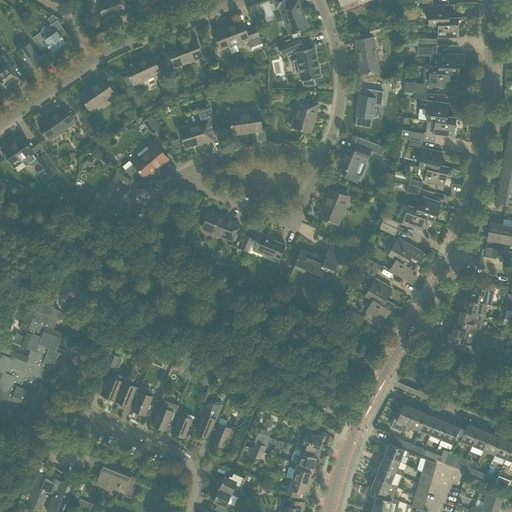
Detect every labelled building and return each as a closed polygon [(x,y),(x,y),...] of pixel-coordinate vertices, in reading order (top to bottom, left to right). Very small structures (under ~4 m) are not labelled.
[(127,12),(123,3),(122,0),(102,0),(97,2),(103,19),(113,15),(114,17),(127,12)] [(272,0),(276,8),(279,6),(289,34),(308,27),(297,0),(296,0),(288,3),(286,0),(272,0)] [(429,25),(438,25),(438,24),(443,24),(443,18),(448,18),(447,5),(428,6),(429,25)] [(48,50),(50,48),(54,53),(64,46),(65,43),(64,42),(70,39),(57,20),(59,19),(52,15),(47,19),(51,24),(49,26),(46,26),(45,26),(44,27),(43,27),(42,28),(41,29),(41,30),(41,32),(33,38),(40,48),(45,45),(48,50)] [(438,24),(438,25),(438,37),(457,37),(457,18),(448,18),(443,18),(443,24),(438,24)] [(388,19),(375,24),(377,36),(391,34),(388,19)] [(242,21),(214,31),(217,38),(220,46),(222,50),(249,40),(251,46),(252,50),(262,46),(261,42),(255,26),(245,30),(242,21)] [(373,37),(364,38),(354,40),(360,73),(367,72),(368,74),(373,73),(373,71),(379,70),(373,37)] [(167,49),(171,58),(174,67),(202,56),(195,38),(167,49)] [(304,46),(300,38),(278,46),(281,55),(304,46)] [(23,62),(24,64),(30,72),(40,65),(38,62),(40,61),(44,67),(50,63),(45,55),(43,53),(38,56),(29,43),(17,51),(24,61),(23,62)] [(436,45),(418,46),(418,56),(437,55),(436,52),(436,45)] [(0,78),(0,85),(3,84),(6,89),(11,86),(14,89),(22,83),(12,69),(17,66),(7,52),(3,47),(0,49),(4,54),(0,56),(0,60),(5,67),(0,70),(0,75),(1,77),(0,78)] [(297,59),(292,60),(295,73),(300,72),(301,81),(302,80),(303,85),(314,85),(313,78),(320,77),(314,48),(305,50),(295,52),(297,59)] [(439,67),(444,67),(443,73),(448,73),(457,74),(458,64),(464,65),(464,55),(458,54),(448,54),(439,54),(439,67)] [(160,73),(156,64),(152,55),(125,67),(129,75),(124,78),(128,86),(133,83),(133,85),(160,73)] [(430,66),(429,86),(438,86),(448,86),(448,73),(443,73),(444,67),(439,67),(430,66)] [(158,80),(163,91),(169,88),(164,77),(158,80)] [(125,110),(103,79),(80,95),(86,103),(80,107),(90,122),(110,108),(116,116),(125,110)] [(404,82),(403,91),(411,92),(413,92),(415,92),(426,93),(427,86),(427,85),(427,84),(423,83),(404,82)] [(356,116),(355,125),(370,128),(371,118),(373,118),(375,104),(381,105),(383,91),(365,89),(364,96),(359,95),(355,116),(356,116)] [(426,100),(426,93),(415,92),(413,92),(413,99),(426,100)] [(318,104),(309,101),(299,98),(291,127),(310,132),(318,104)] [(426,120),(435,121),(440,122),(441,116),(446,117),(446,116),(446,112),(447,104),(438,102),(429,101),(420,100),(419,108),(428,109),(426,120)] [(446,112),(446,116),(449,117),(455,118),(460,118),(461,106),(450,105),(449,112),(446,112)] [(74,123),(68,115),(63,107),(38,124),(50,139),(74,123)] [(201,123),(179,130),(182,138),(185,148),(213,139),(211,132),(219,129),(211,107),(197,111),(201,123)] [(229,115),(231,124),(232,134),(261,130),(258,111),(229,115)] [(150,116),(143,122),(153,135),(160,130),(150,116)] [(433,134),(442,135),(452,136),(455,118),(449,117),(446,116),(446,117),(441,116),(440,122),(435,121),(433,134)] [(410,138),(422,140),(424,134),(411,131),(410,138)] [(21,136),(1,150),(14,167),(26,158),(30,163),(35,164),(38,162),(39,162),(36,158),(21,136)] [(346,147),(338,167),(347,170),(344,178),(357,183),(360,176),(353,173),(359,160),(365,163),(370,151),(380,155),(383,148),(357,137),(351,150),(346,147)] [(421,147),(422,140),(410,138),(408,145),(421,147)] [(138,169),(139,170),(145,178),(167,159),(155,144),(132,163),(132,164),(129,161),(123,166),(126,169),(125,170),(130,176),(138,169)] [(419,167),(427,169),(427,168),(432,170),(434,164),(439,165),(441,152),(423,148),(419,167)] [(36,158),(39,162),(38,162),(49,177),(59,170),(46,151),(36,158)] [(511,154),(505,154),(503,165),(511,166),(511,154)] [(94,159),(88,156),(84,166),(90,168),(94,159)] [(447,167),(439,165),(434,164),(432,170),(427,168),(427,169),(425,181),(443,186),(447,167)] [(511,166),(503,165),(501,177),(511,179),(511,166)] [(511,179),(501,177),(499,189),(511,191),(511,179)] [(408,185),(421,189),(422,182),(410,179),(408,185)] [(135,190),(126,186),(117,182),(110,200),(106,210),(124,217),(135,190)] [(419,195),(421,189),(408,185),(406,192),(419,195)] [(497,202),(507,204),(511,204),(511,191),(499,189),(497,202)] [(318,216),(327,220),(337,224),(349,197),(331,190),(323,209),(321,208),(318,216)] [(425,217),(424,218),(433,221),(439,203),(421,196),(417,208),(417,209),(422,210),(420,216),(425,217)] [(91,203),(88,211),(99,215),(102,207),(91,203)] [(420,230),(424,218),(425,217),(420,216),(422,210),(417,209),(417,208),(409,206),(402,223),(420,230)] [(231,240),(234,232),(238,223),(209,211),(202,229),(231,240)] [(401,223),(384,216),(381,222),(398,229),(401,223)] [(395,236),(398,229),(381,222),(378,228),(395,236)] [(502,225),(500,224),(490,222),(487,240),(499,242),(502,225)] [(511,236),(511,226),(502,225),(499,242),(511,244),(511,236)] [(257,241),(253,251),(278,261),(281,254),(285,244),(273,239),(274,238),(260,232),(257,241)] [(241,245),(240,249),(247,252),(252,239),(245,236),(241,245)] [(404,256),(416,264),(416,263),(415,263),(417,260),(418,260),(422,254),(414,249),(414,248),(398,238),(388,254),(396,259),(401,261),(404,256)] [(191,244),(188,250),(195,254),(198,248),(191,244)] [(301,249),(293,268),(302,272),(320,279),(324,271),(332,275),(344,250),(339,248),(330,244),(324,258),(301,249)] [(493,248),(493,249),(485,248),(484,256),(496,258),(498,249),(493,248)] [(411,272),(416,264),(404,256),(401,261),(396,259),(390,270),(411,283),(416,275),(411,272)] [(381,266),(366,257),(362,263),(377,272),(381,266)] [(377,272),(362,263),(359,269),(374,278),(377,272)] [(391,288),(383,283),(375,278),(365,295),(373,299),(378,302),(380,297),(385,299),(391,288)] [(468,285),(466,300),(470,301),(482,303),(485,304),(486,304),(491,305),(492,299),(493,294),(495,284),(488,283),(488,285),(476,283),(475,287),(468,285)] [(56,301),(47,297),(41,295),(36,309),(28,307),(20,328),(27,331),(21,346),(31,350),(28,356),(14,351),(0,344),(0,419),(21,428),(29,407),(26,406),(28,399),(43,404),(49,390),(41,387),(50,366),(57,369),(64,350),(57,347),(63,333),(53,329),(61,311),(53,308),(56,301)] [(366,311),(374,315),(383,320),(393,304),(385,299),(380,297),(378,302),(373,299),(366,311)] [(461,305),(460,311),(482,315),(484,316),(486,304),(485,304),(470,301),(466,300),(462,299),(461,305)] [(347,309),(344,316),(362,323),(365,316),(347,309)] [(455,316),(453,328),(468,331),(475,333),(476,328),(479,329),(482,315),(460,311),(459,316),(455,316)] [(448,333),(446,345),(462,349),(462,351),(470,353),(472,345),(473,339),(467,338),(468,331),(453,328),(452,334),(448,333)] [(501,330),(500,337),(507,338),(508,332),(501,330)] [(156,352),(153,358),(162,362),(164,356),(156,352)] [(109,357),(106,365),(112,367),(115,360),(116,356),(111,353),(109,357)] [(176,359),(173,367),(181,370),(184,362),(176,359)] [(115,379),(108,376),(105,383),(103,382),(98,394),(114,400),(124,377),(117,374),(115,379)] [(124,377),(114,400),(131,407),(139,388),(131,385),(134,380),(125,376),(124,377)] [(209,385),(212,379),(205,376),(202,382),(209,385)] [(227,381),(224,388),(230,391),(233,383),(227,381)] [(140,385),(139,388),(131,407),(131,408),(130,410),(137,413),(148,417),(153,404),(150,403),(152,396),(149,395),(151,390),(140,385)] [(241,390),(239,395),(247,398),(249,393),(241,390)] [(324,413),(326,408),(328,403),(317,398),(313,408),(324,413)] [(159,405),(151,425),(168,432),(173,419),(175,412),(173,411),(176,405),(163,400),(160,406),(159,405)] [(195,430),(194,433),(211,440),(217,424),(215,423),(222,404),(213,405),(211,410),(204,408),(195,430)] [(396,413),(394,420),(407,425),(408,426),(415,409),(403,404),(398,414),(396,413)] [(419,430),(426,414),(415,409),(408,426),(419,430)] [(173,419),(168,432),(178,436),(185,438),(186,436),(194,416),(187,414),(186,416),(178,413),(175,420),(173,419)] [(426,414),(419,430),(430,435),(437,418),(426,414)] [(437,418),(430,435),(441,439),(448,423),(437,418)] [(296,422),(295,426),(299,435),(296,446),(301,448),(309,450),(320,454),(320,453),(322,448),(323,444),(326,434),(317,431),(314,430),(315,429),(296,422)] [(211,440),(210,442),(216,445),(227,449),(234,431),(232,430),(232,429),(218,423),(217,424),(211,440)] [(448,423),(441,439),(452,444),(455,436),(459,428),(459,427),(448,423)] [(459,428),(455,436),(461,439),(460,441),(472,445),(478,429),(467,424),(464,431),(459,428)] [(472,445),(483,450),(490,433),(478,429),(472,445)] [(490,433),(483,450),(494,455),(501,438),(490,433)] [(388,440),(397,444),(399,445),(402,439),(390,434),(388,440)] [(511,442),(501,438),(494,455),(505,459),(511,442)] [(410,450),(413,444),(405,441),(403,447),(410,450)] [(253,448),(264,453),(266,447),(256,442),(253,448)] [(404,450),(397,447),(388,444),(383,455),(400,462),(404,450)] [(296,463),(304,466),(315,469),(320,454),(301,448),(296,446),(291,461),(296,463)] [(422,454),(424,449),(416,446),(414,451),(422,454)] [(261,459),(264,453),(253,448),(250,455),(261,459)] [(435,454),(433,458),(439,461),(445,463),(449,453),(443,450),(441,456),(435,454)] [(451,466),(455,455),(449,453),(445,463),(451,466)] [(383,455),(379,466),(402,475),(404,471),(397,468),(400,462),(383,455)] [(456,468),(461,457),(455,455),(451,466),(456,468)] [(466,459),(461,457),(456,468),(462,470),(466,459)] [(421,472),(433,476),(437,463),(426,459),(422,469),(421,472)] [(471,462),(466,459),(462,470),(467,472),(471,462)] [(96,473),(94,479),(97,480),(96,484),(109,490),(110,486),(118,489),(120,485),(126,487),(131,475),(114,468),(115,466),(100,460),(97,467),(102,469),(100,474),(96,473)] [(296,463),(294,469),(289,467),(286,476),(292,478),(292,479),(310,484),(312,478),(310,477),(311,473),(303,470),(304,466),(296,463)] [(402,475),(379,466),(374,477),(391,484),(395,473),(401,476),(402,475)] [(219,475),(213,487),(231,495),(231,494),(238,497),(246,477),(231,471),(228,478),(224,476),(223,477),(219,475)] [(18,503),(16,506),(22,508),(21,510),(25,511),(26,508),(39,510),(46,491),(52,494),(53,491),(56,493),(55,497),(52,497),(49,505),(57,509),(55,511),(63,511),(67,504),(69,505),(71,499),(68,498),(70,493),(69,492),(72,485),(61,481),(61,482),(56,478),(53,483),(46,477),(46,475),(39,472),(35,483),(33,482),(28,493),(27,492),(26,495),(21,493),(18,503)] [(418,484),(429,488),(433,476),(421,472),(418,484)] [(497,479),(495,484),(507,488),(510,480),(498,476),(497,479)] [(370,489),(384,495),(393,498),(397,487),(391,484),(374,477),(370,489)] [(310,484),(292,479),(287,494),(305,500),(307,494),(305,494),(306,490),(308,490),(310,484)] [(478,488),(477,492),(479,493),(477,500),(484,502),(500,506),(503,495),(493,492),(489,491),(490,486),(480,483),(478,488)] [(415,494),(426,497),(429,488),(418,484),(415,494)] [(227,503),(231,495),(213,487),(208,498),(213,500),(213,501),(217,503),(214,510),(219,511),(227,511),(231,505),(227,503)] [(413,501),(411,506),(417,508),(422,510),(424,505),(426,497),(415,494),(413,501)] [(375,497),(372,508),(385,511),(396,511),(399,501),(393,498),(384,495),(383,499),(375,497)] [(303,511),(305,502),(291,500),(284,498),(280,511),(303,511)] [(11,500),(2,505),(5,510),(14,504),(11,500)] [(472,510),(479,511),(497,511),(500,506),(484,502),(482,509),(473,507),(472,510)]
